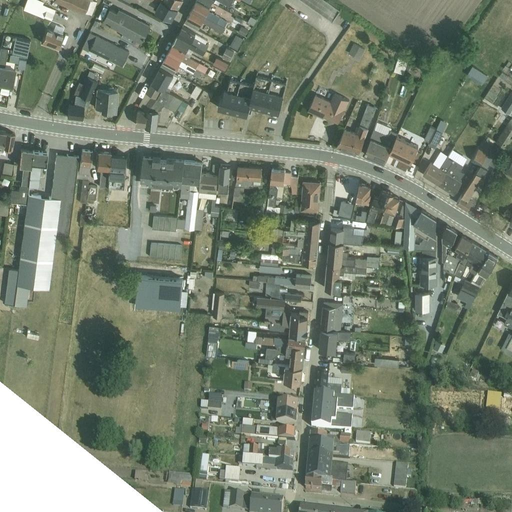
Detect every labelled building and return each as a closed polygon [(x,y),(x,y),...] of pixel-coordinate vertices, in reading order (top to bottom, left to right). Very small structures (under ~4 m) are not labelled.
[(27,0),(23,9),(40,16),(41,15),(51,20),(55,10),(42,4),(43,2),(38,0),(27,0)] [(54,0),(54,1),(86,14),(87,12),(92,15),(97,2),(93,1),(92,0),(54,0)] [(141,0),(159,10),(159,9),(173,17),(178,8),(164,0),(141,0)] [(196,0),(192,9),(226,27),(229,22),(208,11),(213,3),(207,0),(196,0)] [(324,0),(301,0),(332,22),(340,11),(339,11),(340,11),(324,0)] [(110,9),(103,22),(123,33),(123,34),(122,37),(132,42),(133,39),(142,43),(151,25),(119,9),(118,12),(110,9)] [(187,18),(201,25),(202,22),(223,33),(226,27),(192,9),(187,18)] [(201,25),(187,18),(185,22),(198,30),(201,25)] [(244,22),(238,32),(245,36),(250,25),(244,22)] [(178,35),(206,51),(209,46),(206,44),(208,40),(182,26),(178,35)] [(47,28),(41,43),(58,49),(63,34),(47,28)] [(90,32),(82,47),(123,67),(130,51),(90,32)] [(173,44),(192,54),(193,51),(203,56),(206,51),(178,35),(173,44)] [(236,35),(230,46),(238,51),(245,40),(236,35)] [(15,37),(12,55),(19,56),(18,68),(25,69),(31,40),(15,37)] [(354,43),(349,53),(360,59),(365,49),(354,43)] [(168,53),(205,73),(209,68),(190,58),(192,54),(173,44),(168,53)] [(1,47),(0,51),(0,84),(12,87),(16,68),(5,66),(8,48),(1,47)] [(227,48),(222,57),(229,61),(235,52),(227,48)] [(160,67),(174,75),(179,65),(199,76),(200,75),(204,77),(206,73),(205,73),(168,53),(160,67)] [(399,56),(394,71),(404,74),(409,59),(399,56)] [(94,63),(91,69),(102,74),(105,68),(94,63)] [(473,66),(467,75),(482,85),(488,76),(473,66)] [(174,75),(160,67),(152,82),(163,89),(170,92),(178,77),(174,75)] [(69,103),(67,117),(82,119),(84,106),(88,107),(90,100),(91,100),(98,81),(97,81),(98,78),(94,76),(95,73),(89,71),(87,76),(83,84),(78,96),(76,95),(74,104),(69,103)] [(221,98),(218,107),(247,115),(250,105),(279,113),(286,83),(257,76),(254,85),(231,80),(228,90),(225,90),(223,98),(221,98)] [(79,82),(73,94),(78,96),(83,84),(79,82)] [(158,98),(163,89),(152,82),(139,105),(143,109),(142,110),(138,110),(136,125),(146,126),(148,110),(158,98)] [(198,99),(204,88),(197,84),(190,95),(198,99)] [(204,88),(198,99),(207,104),(213,94),(204,88)] [(98,89),(96,108),(101,108),(101,110),(115,112),(118,89),(109,89),(109,90),(98,89)] [(148,110),(146,126),(157,127),(159,112),(164,105),(177,112),(179,109),(183,100),(184,100),(170,92),(163,89),(158,98),(148,110)] [(511,90),(499,109),(509,116),(511,111),(511,90)] [(316,94),(308,111),(324,118),(324,117),(338,123),(345,109),(346,109),(350,100),(334,93),(331,101),(316,94)] [(183,100),(179,109),(184,112),(189,104),(183,100)] [(345,129),(337,146),(359,152),(376,107),(368,104),(357,132),(345,129)] [(492,148),(501,155),(502,155),(511,139),(511,136),(511,134),(511,118),(494,145),(492,148)] [(441,120),(429,145),(436,148),(447,123),(441,120)] [(384,162),(390,149),(398,133),(391,130),(392,127),(377,121),(375,129),(364,154),(384,162)] [(420,123),(416,133),(421,135),(419,140),(428,145),(436,129),(435,129),(427,124),(426,126),(420,123)] [(0,154),(1,148),(12,150),(15,134),(0,131),(0,154)] [(480,166),(492,148),(494,145),(486,140),(480,149),(479,148),(471,161),(480,166)] [(390,149),(384,162),(405,173),(416,149),(411,146),(409,150),(404,148),(401,155),(390,149)] [(492,148),(480,166),(456,203),(467,209),(472,201),(469,199),(489,165),(494,167),(501,155),(492,148)] [(28,185),(33,150),(22,149),(21,149),(19,166),(24,166),(21,190),(11,189),(10,202),(26,203),(27,195),(28,185)] [(83,149),(79,173),(89,174),(92,150),(83,149)] [(448,156),(454,159),(458,153),(452,149),(448,156)] [(33,150),(28,185),(39,187),(41,164),(46,165),(48,152),(33,150)] [(108,187),(110,154),(110,152),(98,151),(97,168),(101,169),(99,186),(108,187)] [(454,159),(448,156),(441,151),(433,163),(431,162),(423,175),(439,185),(454,159)] [(61,199),(57,233),(69,234),(79,156),(56,153),(51,197),(61,199)] [(454,159),(463,165),(467,158),(458,153),(454,159)] [(110,154),(108,187),(124,189),(127,159),(117,158),(117,154),(110,154)] [(181,185),(184,161),(143,157),(141,179),(149,179),(149,185),(162,186),(162,187),(173,188),(174,184),(181,185)] [(454,159),(439,185),(454,195),(462,182),(461,178),(465,173),(460,170),(463,165),(454,159)] [(184,161),(181,185),(180,197),(189,198),(186,219),(178,218),(177,228),(195,230),(195,229),(197,209),(199,197),(199,192),(201,173),(202,163),(184,161)] [(4,162),(2,174),(12,175),(14,164),(4,162)] [(220,165),(218,193),(228,193),(231,165),(220,165)] [(235,186),(232,208),(237,208),(238,201),(243,202),(244,187),(261,188),(262,168),(238,166),(237,182),(236,182),(235,186)] [(267,211),(273,212),(288,213),(289,205),(280,204),(280,207),(276,207),(277,196),(279,183),(284,184),(291,184),(292,176),(292,172),(286,172),(286,169),(272,168),(269,196),(267,211)] [(201,173),(199,192),(217,193),(218,174),(212,174),(201,173)] [(87,198),(88,185),(89,180),(83,179),(80,202),(87,203),(87,198)] [(303,180),(301,211),(319,212),(321,182),(303,180)] [(357,197),(356,200),(363,201),(361,209),(367,210),(369,203),(370,203),(372,192),(369,192),(371,185),(360,183),(357,197)] [(88,185),(87,198),(96,199),(97,186),(88,185)] [(385,209),(390,192),(381,190),(379,197),(374,196),(366,221),(374,223),(379,208),(385,209)] [(199,192),(199,197),(212,199),(212,205),(215,206),(217,193),(199,192)] [(390,192),(385,209),(380,223),(402,226),(403,217),(394,215),(390,214),(391,211),(395,213),(400,198),(393,196),(394,194),(390,192)] [(18,270),(14,305),(26,306),(29,287),(49,289),(55,233),(57,233),(61,199),(51,197),(27,195),(26,203),(18,270)] [(260,211),(267,211),(269,196),(265,196),(265,203),(261,203),(260,211)] [(0,199),(0,214),(7,216),(9,201),(0,199)] [(351,214),(353,201),(341,199),(338,212),(351,214)] [(436,250),(436,219),(422,210),(406,201),(406,205),(405,215),(404,247),(422,249),(436,250)] [(212,206),(211,215),(218,216),(219,207),(212,206)] [(197,209),(195,229),(202,230),(204,210),(197,209)] [(226,210),(225,219),(237,220),(238,211),(226,210)] [(267,211),(260,211),(255,210),(253,220),(265,221),(267,214),(273,215),(273,212),(267,211)] [(154,215),(152,229),(176,231),(177,217),(154,215)] [(276,235),(319,239),(320,222),(291,219),(290,229),(277,228),(277,229),(270,228),(269,233),(276,234),(276,235)] [(444,262),(448,254),(447,253),(447,243),(451,246),(457,231),(447,225),(443,231),(443,261),(444,262)] [(330,241),(344,243),(362,245),(363,235),(353,233),(354,227),(343,226),(343,229),(331,228),(330,241)] [(220,230),(219,239),(230,240),(231,231),(220,230)] [(448,254),(444,262),(444,268),(455,273),(460,261),(472,241),(462,234),(455,246),(459,248),(456,253),(458,254),(456,257),(448,254)] [(319,239),(276,235),(276,241),(290,243),(290,239),(298,240),(297,245),(318,247),(319,239)] [(327,263),(371,267),(373,268),(373,263),(371,262),(371,265),(367,265),(367,259),(348,257),(349,251),(343,251),(344,243),(330,241),(327,263)] [(460,261),(455,273),(454,274),(455,275),(454,280),(459,282),(467,265),(466,264),(470,258),(474,261),(469,270),(475,274),(479,268),(489,251),(472,241),(460,261)] [(151,243),(150,257),(180,259),(182,246),(151,243)] [(318,247),(297,245),(284,244),(283,253),(317,256),(318,247)] [(436,250),(422,249),(422,256),(420,256),(420,284),(437,284),(436,250)] [(489,251),(479,268),(488,273),(498,257),(489,251)] [(278,255),(272,254),(262,253),(261,265),(278,266),(279,259),(278,259),(278,255)] [(317,256),(283,253),(282,261),(292,261),(292,262),(316,264),(317,256)] [(93,276),(94,255),(86,254),(86,275),(93,276)] [(480,286),(476,294),(485,299),(489,292),(490,293),(497,281),(499,282),(511,265),(498,257),(488,273),(480,286)] [(371,267),(327,263),(325,288),(341,290),(342,277),(340,277),(340,272),(344,273),(344,271),(366,273),(366,271),(368,271),(368,270),(371,270),(371,267)] [(260,265),(259,271),(280,273),(281,267),(260,265)] [(14,305),(18,270),(9,269),(4,304),(14,305)] [(253,280),(260,281),(267,281),(281,283),(311,286),(312,275),(297,274),(296,278),(258,275),(258,276),(253,275),(253,280)] [(476,294),(480,286),(465,279),(457,296),(467,301),(465,306),(469,309),(476,294)] [(368,280),(368,290),(379,291),(380,281),(368,280)] [(281,283),(267,281),(265,297),(285,299),(301,301),(302,294),(287,292),(288,289),(280,289),(281,283)] [(511,298),(511,283),(503,302),(508,304),(509,301),(510,302),(511,298)] [(213,292),(212,308),(214,308),(213,316),(222,317),(225,293),(213,292)] [(430,293),(415,293),(415,311),(430,311),(430,293)] [(90,352),(94,295),(82,294),(78,351),(90,352)] [(449,295),(445,309),(456,312),(459,304),(451,301),(453,296),(449,295)] [(285,299),(265,297),(254,296),(253,304),(257,304),(257,306),(272,307),(271,315),(266,315),(265,322),(307,326),(308,311),(300,311),(300,313),(284,311),(284,308),(285,308),(285,299)] [(321,329),(341,330),(343,304),(324,302),(321,329)] [(502,304),(498,313),(507,317),(504,324),(511,327),(511,307),(509,306),(509,307),(502,304)] [(307,326),(265,322),(260,321),(259,327),(274,328),(274,330),(290,331),(290,333),(306,335),(307,335),(308,335),(308,328),(307,328),(307,326)] [(210,326),(209,336),(220,338),(220,335),(219,335),(220,327),(210,326)] [(341,330),(321,329),(319,350),(336,351),(337,339),(350,340),(351,331),(341,330)] [(267,343),(305,347),(306,337),(289,336),(289,337),(275,336),(275,337),(256,336),(257,331),(249,330),(248,340),(267,343)] [(505,350),(511,336),(511,333),(509,332),(500,348),(505,350)] [(459,355),(465,336),(459,334),(452,352),(459,355)] [(209,341),(208,355),(215,356),(216,342),(209,341)] [(438,341),(434,349),(441,352),(445,345),(438,341)] [(305,347),(267,343),(266,358),(273,358),(277,355),(279,353),(291,355),(290,359),(290,366),(302,367),(305,347)] [(344,353),(344,361),(354,362),(355,354),(344,353)] [(375,358),(374,365),(398,368),(399,360),(375,358)] [(232,360),(231,367),(248,369),(249,361),(232,360)] [(302,367),(290,366),(268,363),(268,371),(285,373),(283,380),(301,382),(302,367)] [(342,365),(341,372),(358,374),(359,367),(342,365)] [(473,371),(469,382),(475,383),(479,374),(473,371)] [(317,372),(315,394),(350,397),(350,391),(342,390),(343,381),(329,380),(329,373),(317,372)] [(245,383),(244,391),(252,391),(253,384),(245,383)] [(274,402),(272,423),(296,426),(298,405),(274,402)] [(312,411),(311,427),(325,427),(326,411),(312,411)] [(431,412),(430,422),(430,424),(437,424),(438,413),(431,412)] [(159,420),(157,446),(172,447),(173,421),(159,420)] [(257,429),(254,429),(255,422),(244,420),(242,436),(279,440),(286,440),(295,441),(296,432),(272,430),(257,429)] [(357,433),(356,443),(371,444),(371,434),(357,433)] [(322,444),(351,446),(352,436),(341,435),(342,438),(339,438),(339,435),(330,434),(330,437),(327,437),(327,435),(311,434),(310,443),(322,444)] [(200,436),(199,446),(208,446),(208,437),(200,436)] [(351,446),(322,444),(321,451),(339,453),(349,454),(348,455),(358,455),(358,460),(371,461),(371,454),(380,455),(380,448),(351,446)] [(244,457),(294,462),(295,453),(278,452),(278,453),(266,452),(267,446),(259,446),(259,448),(244,446),(244,457)] [(294,462),(244,457),(243,467),(258,469),(276,471),(276,470),(294,471),(294,462)] [(307,479),(346,483),(348,465),(333,464),(310,461),(308,462),(307,479)] [(396,464),(394,487),(406,489),(407,477),(411,477),(412,471),(408,471),(408,465),(396,464)] [(210,467),(210,475),(219,476),(219,468),(210,467)] [(226,468),(225,483),(239,484),(241,469),(226,468)] [(136,473),(135,481),(145,482),(146,474),(136,473)] [(167,474),(166,482),(169,483),(168,485),(191,487),(192,476),(169,474),(167,474)] [(346,483),(307,479),(306,489),(332,491),(332,488),(341,489),(340,494),(355,495),(356,484),(346,483)] [(175,490),(173,506),(183,507),(185,491),(175,490)] [(193,490),(190,508),(207,511),(209,493),(193,490)] [(282,511),(284,499),(225,492),(223,508),(250,511),(282,511)]
